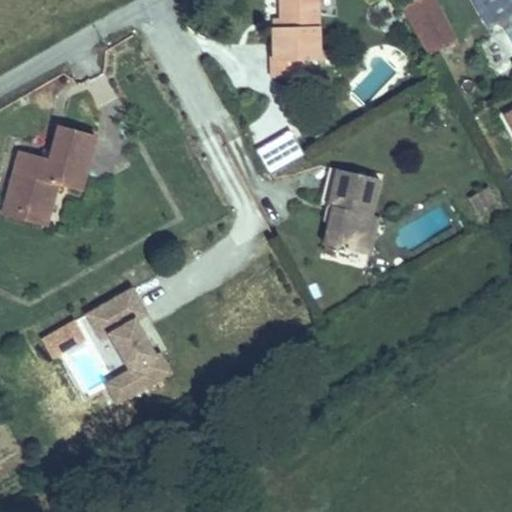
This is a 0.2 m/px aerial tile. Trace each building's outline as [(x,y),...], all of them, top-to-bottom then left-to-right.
[(318,50),(317,0),(280,0),(281,20),(282,27),(274,28),(274,61),(276,61),(277,77),(302,77),(302,61),(330,60),(330,50),(318,50)] [(455,42),(431,0),(413,0),(402,6),(430,55),(455,42)] [(458,41),(435,0),(431,0),(455,42),(458,41)] [(511,14),(511,0),(488,0),(475,7),(487,29),(511,14)] [(282,27),(281,20),(273,20),(274,28),(282,27)] [(244,124),(259,149),(294,128),(279,103),(244,124)] [(80,191),(95,135),(60,126),(53,152),(51,159),(41,157),(20,151),(2,214),(46,226),(57,184),(80,191)] [(257,151),(270,174),(303,155),(290,133),(257,151)] [(51,159),(53,152),(43,149),(41,157),(51,159)] [(328,206),(337,169),(329,167),(320,204),(328,206)] [(371,216),(380,180),(337,169),(328,206),(332,207),(328,222),(323,244),(361,254),(371,216)] [(496,202),(488,186),(482,190),(491,204),(496,202)] [(491,204),(482,190),(470,197),(478,212),(491,204)] [(328,222),(332,207),(328,206),(324,221),(328,222)] [(368,256),(378,218),(371,216),(361,254),(368,256)] [(112,405),(169,380),(142,317),(145,315),(135,291),(40,333),(51,359),(94,340),(111,378),(101,382),(112,405)]
